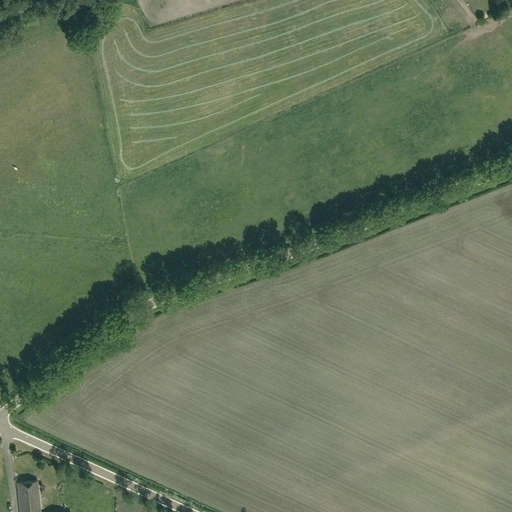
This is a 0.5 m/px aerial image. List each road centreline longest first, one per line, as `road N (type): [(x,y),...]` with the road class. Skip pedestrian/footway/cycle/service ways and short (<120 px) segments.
road 1 (unclassified): [(0,418),(147,309),(511,166)]
road 2 (tertiary): [(184,511),(0,427)]
